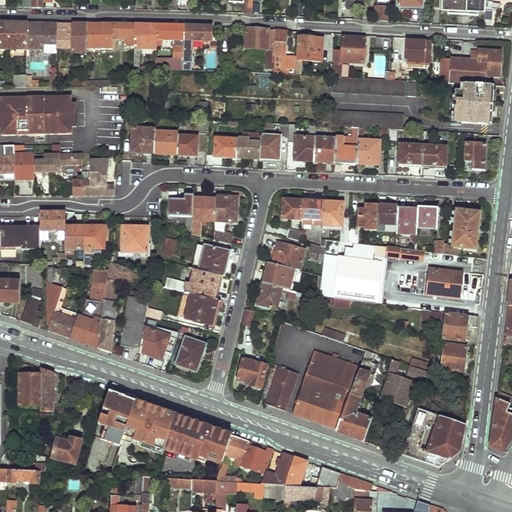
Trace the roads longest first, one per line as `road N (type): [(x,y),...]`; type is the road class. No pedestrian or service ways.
road 1 (residential): [(511,37),(0,14)]
road 2 (secondary): [(479,503),(472,467),(506,193)]
road 3 (secondary): [(210,409),(479,503)]
road 4 (residential): [(0,206),(114,208),(175,175),(266,182)]
road 5 (residential): [(266,182),(506,193)]
road 6 (residential): [(210,409),(266,182)]
road 7 (secondary): [(0,337),(210,409)]
